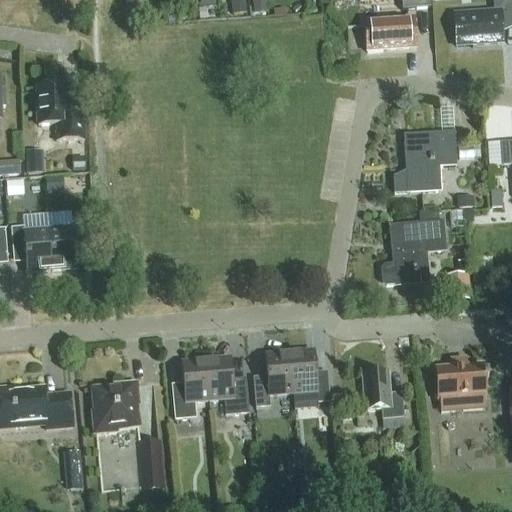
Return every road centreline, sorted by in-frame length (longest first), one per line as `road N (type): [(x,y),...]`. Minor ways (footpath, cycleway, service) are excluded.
road 1 (residential): [(326,313),(367,101),(402,84),(511,98)]
road 2 (residential): [(326,313),(0,339)]
road 3 (residential): [(511,334),(345,332),(326,313)]
